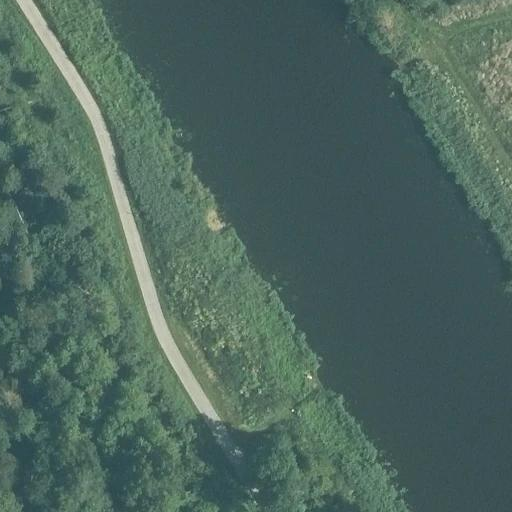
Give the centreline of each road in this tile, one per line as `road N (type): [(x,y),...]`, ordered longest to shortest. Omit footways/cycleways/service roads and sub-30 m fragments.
road 1 (unclassified): [(266,511),(164,336),(92,112),(21,0)]
road 2 (unknown): [(358,511),(179,231),(115,179)]
road 3 (unknown): [(0,49),(46,123),(115,179)]
